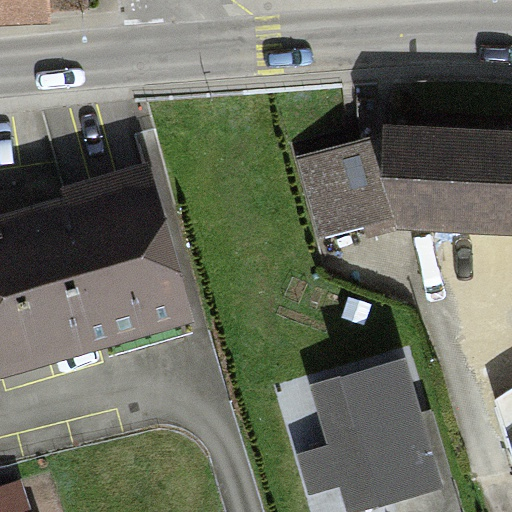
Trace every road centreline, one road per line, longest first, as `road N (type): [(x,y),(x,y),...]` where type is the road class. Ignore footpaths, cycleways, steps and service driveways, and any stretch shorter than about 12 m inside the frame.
road 1 (secondary): [(511,34),(169,51)]
road 2 (secondary): [(169,51),(0,67)]
